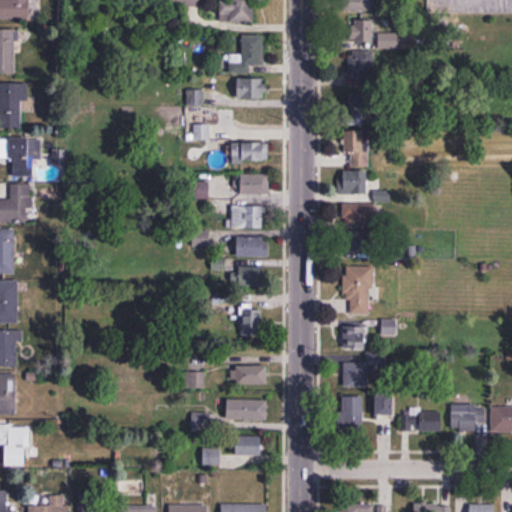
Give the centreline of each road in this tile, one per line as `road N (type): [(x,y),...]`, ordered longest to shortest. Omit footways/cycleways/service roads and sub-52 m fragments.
road 1 (tertiary): [(300,511),(302,0)]
road 2 (residential): [(511,467),(300,467)]
